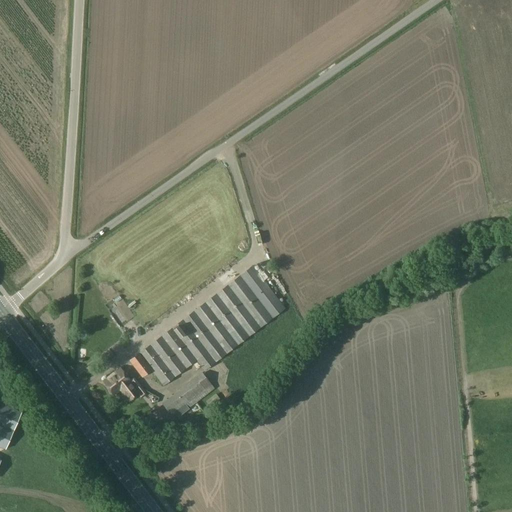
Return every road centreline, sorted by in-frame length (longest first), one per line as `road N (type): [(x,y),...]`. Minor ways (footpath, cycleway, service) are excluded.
road 1 (unclassified): [(62,258),(438,0)]
road 2 (unclassified): [(62,258),(77,0)]
road 3 (primary): [(152,511),(0,313)]
